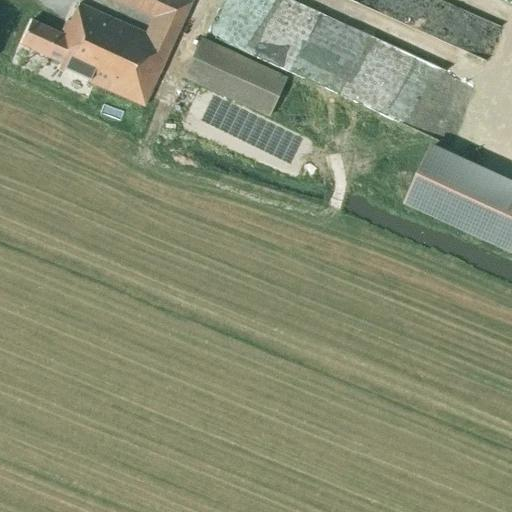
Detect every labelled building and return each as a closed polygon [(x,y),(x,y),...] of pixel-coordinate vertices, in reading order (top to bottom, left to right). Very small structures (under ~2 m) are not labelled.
[(144,107),(192,2),(187,0),(114,0),(155,18),(147,34),(80,4),(71,22),(67,21),(61,35),(31,21),(21,45),(61,63),(59,69),(144,107)] [(485,62),(499,28),(449,9),(436,43),(485,62)] [(268,117),(286,77),(201,39),(183,78),(268,117)] [(403,218),(511,262),(511,188),(429,155),(403,218)] [(478,267),(484,253),(406,219),(400,234),(478,267)]
